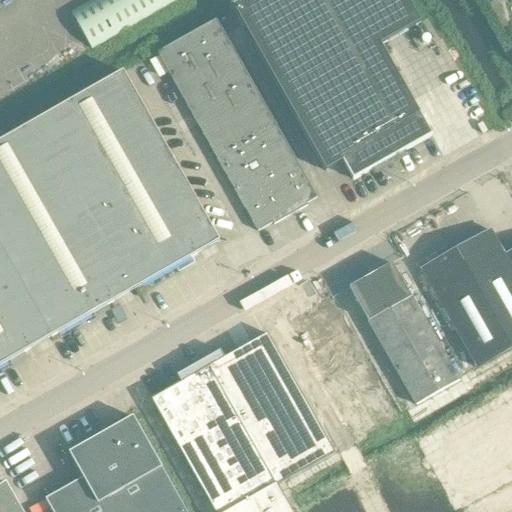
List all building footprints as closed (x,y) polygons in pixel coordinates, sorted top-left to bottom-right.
[(92,50),(180,0),(89,0),(70,11),(92,50)] [(408,0),(228,0),(325,174),(343,163),(353,181),(432,137),(380,46),(422,23),(412,6),(408,0)] [(317,199),(216,21),(157,54),(258,233),(274,224),(275,226),(307,207),(306,205),(317,199)] [(197,255),(220,243),(123,73),(38,121),(135,291),(197,255)] [(135,291),(38,121),(0,142),(0,248),(51,338),(135,291)] [(491,232),(421,271),(477,369),(511,349),(511,250),(504,255),(501,249),(491,232)] [(0,367),(23,354),(51,338),(0,248),(0,367)] [(402,382),(416,407),(458,384),(444,358),(411,299),(392,265),(350,289),(369,322),(402,382)] [(338,291),(303,311),(305,314),(318,337),(345,322),(353,317),(338,291)] [(345,322),(318,337),(328,355),(355,340),(363,335),(359,327),(353,317),(345,322)] [(220,352),(205,360),(241,425),(277,488),(284,499),(277,487),(335,455),(333,452),(267,335),(231,355),(225,359),(220,352)] [(355,340),(328,355),(339,373),(365,358),(373,353),(363,335),(355,340)] [(365,358),(339,373),(349,391),(375,376),(384,371),(373,353),(365,358)] [(181,384),(151,400),(153,403),(214,511),(291,511),(284,499),(277,488),(241,425),(205,360),(183,372),(177,376),(181,384)] [(375,376),(349,391),(359,409),(386,394),(394,389),(384,371),(375,376)] [(386,394),(359,409),(371,431),(374,435),(409,415),(394,389),(386,394)] [(58,493),(45,500),(46,501),(52,511),(186,511),(133,418),(120,425),(74,451),(76,455),(88,476),(83,479),(72,485),(58,493)] [(511,436),(511,434),(496,442),(511,469),(511,436)] [(511,469),(496,442),(481,450),(498,480),(511,471),(511,469)] [(481,450),(463,461),(480,490),(498,480),(481,450)] [(463,461),(445,471),(462,500),(480,490),(463,461)] [(432,479),(427,481),(444,510),(448,508),(462,500),(445,471),(432,479)] [(511,471),(498,480),(511,503),(511,471)] [(511,503),(498,480),(480,490),(492,511),(501,511),(511,506),(511,503)] [(427,481),(409,491),(420,511),(440,511),(444,510),(427,481)] [(21,511),(6,484),(0,486),(0,511),(21,511)] [(299,503),(298,504),(302,511),(342,511),(329,487),(299,503)] [(492,511),(480,490),(462,500),(468,511),(492,511)] [(420,511),(409,491),(388,503),(393,511),(420,511)] [(448,508),(444,510),(444,511),(468,511),(462,500),(448,508)]
